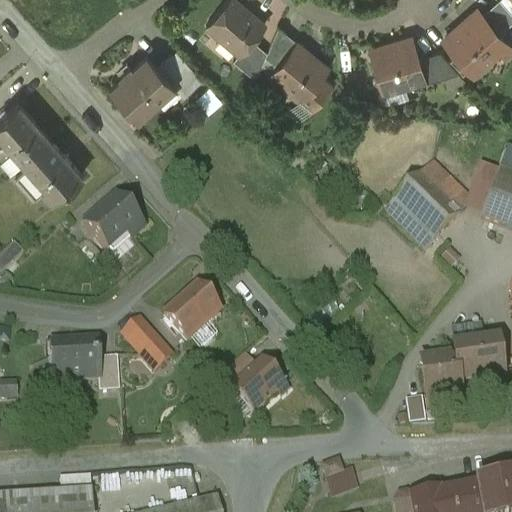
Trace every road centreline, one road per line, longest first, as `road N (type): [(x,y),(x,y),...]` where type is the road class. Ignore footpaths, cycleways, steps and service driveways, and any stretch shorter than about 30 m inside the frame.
road 1 (residential): [(199,230),(353,404),(375,445)]
road 2 (residential): [(0,467),(240,456)]
road 3 (residential): [(199,230),(112,312),(89,320),(0,307)]
road 4 (residential): [(64,71),(199,230)]
road 5 (residential): [(375,445),(511,439)]
road 6 (residential): [(375,445),(240,456)]
road 7 (residential): [(302,0),(346,26),(378,24),(413,0)]
